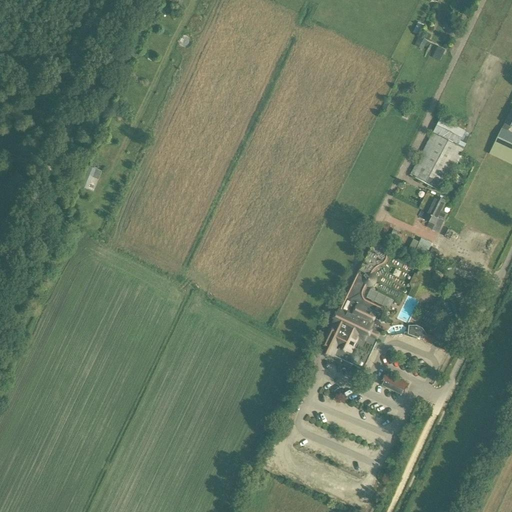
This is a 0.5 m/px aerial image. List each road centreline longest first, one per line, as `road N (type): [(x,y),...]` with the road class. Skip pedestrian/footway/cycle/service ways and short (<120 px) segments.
road 1 (track): [(131,0),(0,277)]
road 2 (residential): [(511,253),(444,396)]
road 3 (unknown): [(298,428),(290,456),(336,484),(360,487),(380,465)]
road 4 (track): [(389,511),(444,396)]
